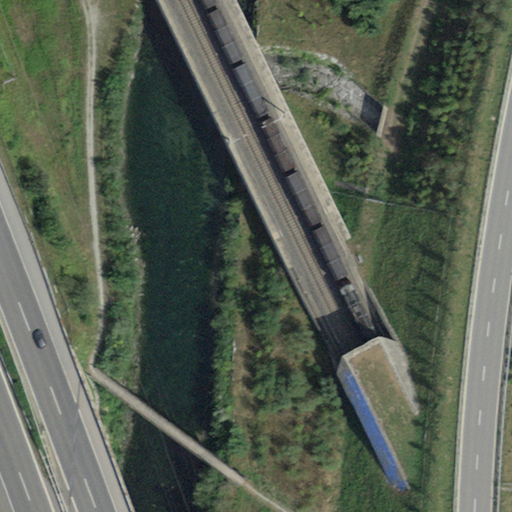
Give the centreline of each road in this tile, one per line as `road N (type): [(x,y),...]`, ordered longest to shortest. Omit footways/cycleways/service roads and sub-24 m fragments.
road 1 (primary): [(475,511),(511,165)]
road 2 (track): [(100,293),(85,0)]
road 3 (motorway): [(96,511),(0,255)]
